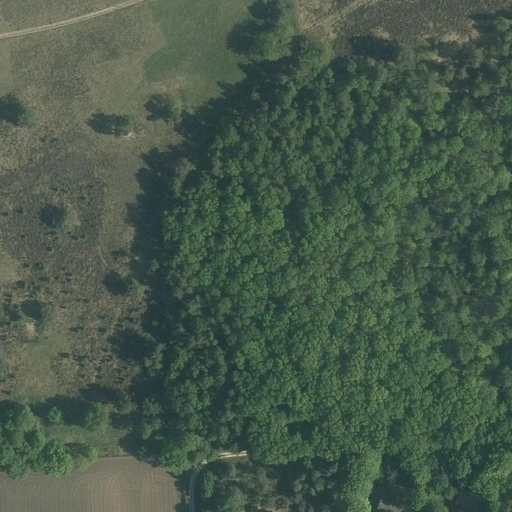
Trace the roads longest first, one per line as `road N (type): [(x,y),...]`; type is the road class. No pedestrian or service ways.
road 1 (track): [(191,511),(196,470),(231,453),(511,434)]
road 2 (track): [(0,36),(142,0)]
